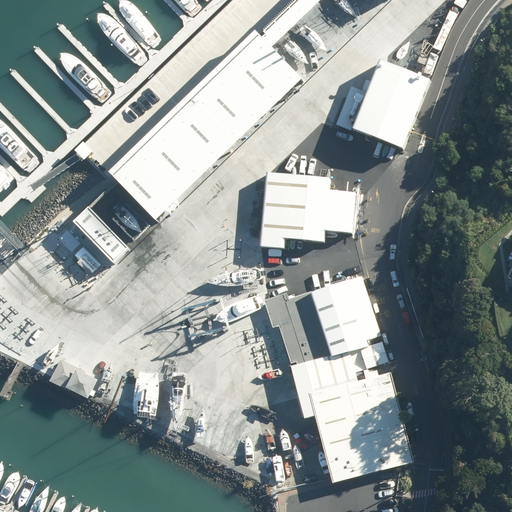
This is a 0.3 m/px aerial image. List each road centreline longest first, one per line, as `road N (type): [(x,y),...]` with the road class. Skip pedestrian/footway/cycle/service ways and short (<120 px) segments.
road 1 (unclassified): [(424,511),(427,432),(390,301),(389,234),(405,171)]
road 2 (unknown): [(390,275),(345,262),(230,262),(150,236)]
